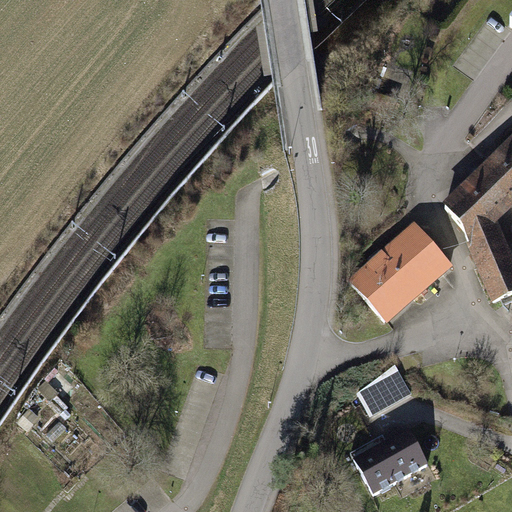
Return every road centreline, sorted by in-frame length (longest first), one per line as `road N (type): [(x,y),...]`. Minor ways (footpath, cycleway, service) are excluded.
road 1 (residential): [(286,0),(316,196),(319,274),(308,356)]
road 2 (residential): [(308,356),(459,324),(484,332),(511,370)]
road 3 (residential): [(308,356),(254,511)]
